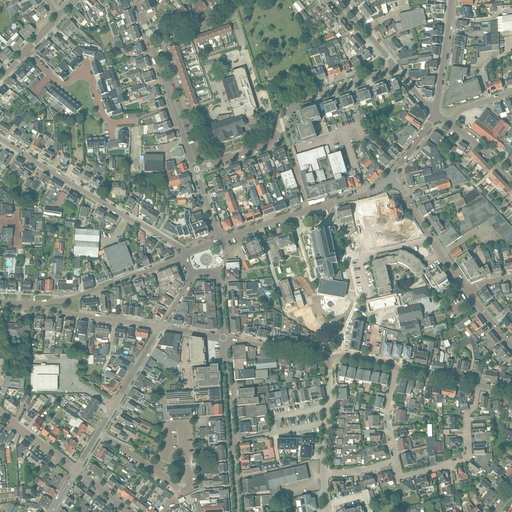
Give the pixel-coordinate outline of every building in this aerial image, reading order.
[(24,9),(21,11),(23,13),(33,6),(34,8),(40,4),(37,0),(36,0),(24,9)] [(25,3),(22,6),(24,9),(36,0),(28,0),(29,1),(26,4),(25,3)] [(101,12),(102,11),(104,9),(93,0),(86,0),(86,1),(93,8),(94,7),(96,9),(97,8),(101,12)] [(155,3),(154,0),(144,0),(145,2),(148,10),(153,8),(152,4),(155,3)] [(202,2),(197,6),(202,12),(207,8),(206,7),(208,5),(205,2),(203,4),(202,2)] [(360,9),(364,14),(370,9),(368,7),(370,5),(368,3),(366,5),(365,5),(360,9)] [(326,17),(329,14),(335,10),(330,4),(325,9),(323,11),(326,17)] [(436,19),(437,19),(442,19),(443,13),(444,14),(444,8),(445,5),(435,4),(435,5),(435,9),(433,8),(433,13),(436,13),(436,19)] [(197,6),(196,7),(192,10),(197,16),(202,12),(197,6)] [(17,13),(13,7),(8,10),(13,16),(17,13)] [(183,8),(178,12),(183,17),(188,13),(192,10),(189,7),(185,10),(183,8)] [(40,15),(41,18),(47,13),(43,8),(39,11),(35,13),(37,16),(40,15)] [(370,9),(364,14),(368,19),(376,13),(372,8),(370,9)] [(463,16),(462,19),(472,19),(472,15),(471,15),(471,8),(461,8),(461,12),(460,12),(460,16),(463,16)] [(398,33),(423,25),(427,24),(425,14),(423,9),(416,10),(411,12),(399,14),(401,23),(395,24),(398,33)] [(121,15),(123,20),(133,17),(131,10),(124,13),(124,14),(121,15)] [(339,15),(335,10),(329,14),(332,18),(329,20),(330,22),(325,27),(326,29),(328,28),(332,25),(337,21),(335,18),(339,15)] [(299,14),(304,21),(309,17),(303,11),(299,14)] [(73,17),(77,21),(81,24),(85,20),(81,16),(78,12),(73,17)] [(175,14),(171,18),(174,21),(176,19),(178,22),(183,17),(178,12),(175,14)] [(498,21),(499,32),(511,30),(511,15),(498,17),(498,21)] [(123,20),(125,25),(127,24),(128,25),(130,24),(135,23),(133,17),(123,20)] [(303,22),(305,25),(312,19),(310,17),(303,22)] [(380,28),(377,31),(378,31),(382,36),(384,34),(385,35),(385,34),(388,32),(386,29),(389,27),(393,24),(394,23),(391,19),(390,21),(384,25),(380,28)] [(337,24),(342,30),(347,25),(343,20),(337,24)] [(70,21),(64,26),(72,33),(77,28),(73,25),(70,21)] [(456,21),(455,30),(462,30),(463,27),(464,27),(467,25),(467,22),(456,21)] [(487,46),(488,46),(491,45),(494,45),(497,45),(499,44),(499,32),(498,21),(490,22),(491,34),(486,35),(486,39),(487,46)] [(442,32),(443,27),(439,26),(440,22),(432,23),(427,24),(423,25),(424,27),(433,28),(433,31),(442,32)] [(26,28),(24,30),(30,35),(34,30),(27,23),(24,26),(26,28)] [(229,25),(223,28),(226,34),(232,32),(229,25)] [(342,30),(340,31),(344,36),(346,35),(352,31),(347,25),(342,30)] [(60,31),(63,35),(67,38),(72,33),(64,26),(60,31)] [(126,31),(126,32),(127,32),(128,36),(131,35),(138,33),(136,26),(126,30),(127,30),(126,31)] [(90,43),(92,41),(94,43),(93,45),(100,47),(100,46),(93,40),(81,28),(78,31),(90,43)] [(218,30),(220,36),(226,34),(223,28),(218,30)] [(20,35),(22,36),(25,40),(30,35),(24,30),(20,35)] [(218,30),(212,32),(214,38),(220,36),(218,30)] [(442,32),(433,31),(422,33),(423,36),(432,37),(432,39),(438,39),(438,36),(441,37),(441,36),(442,32)] [(212,32),(206,34),(208,40),(214,38),(212,32)] [(138,33),(131,35),(133,41),(140,39),(138,33)] [(206,34),(200,36),(203,44),(206,43),(205,41),(208,40),(206,34)] [(57,45),(60,48),(62,46),(64,48),(67,45),(69,47),(70,45),(63,38),(61,41),(57,37),(58,37),(56,35),(54,37),(54,38),(52,40),(57,45)] [(196,44),(199,43),(200,46),(203,45),(203,44),(200,36),(194,38),(196,44)] [(352,36),(349,39),(354,45),(360,41),(356,36),(353,38),(352,36)] [(454,47),(454,48),(464,49),(465,49),(466,43),(467,37),(460,36),(460,37),(456,36),(454,46),(462,48),(462,49),(454,47)] [(18,37),(13,41),(19,47),(23,42),(18,37)] [(66,41),(72,46),(74,48),(77,46),(69,38),(66,41)] [(391,47),(393,49),(392,49),(395,53),(402,48),(394,38),(388,44),(390,47),(391,47)] [(121,40),(115,43),(117,49),(123,46),(121,40)] [(9,46),(11,48),(14,51),(19,47),(13,41),(9,46)] [(47,41),(42,46),(51,54),(53,52),(49,48),(52,45),(50,44),(47,41)] [(354,45),(351,48),(353,50),(354,50),(356,48),(360,52),(365,48),(363,47),(364,46),(360,41),(354,45)] [(136,50),(138,55),(140,54),(145,52),(142,43),(137,45),(132,47),(131,44),(127,45),(127,46),(124,47),(122,47),(124,54),(136,50)] [(321,48),(319,48),(320,52),(321,53),(325,51),(326,55),(326,57),(328,56),(324,45),(320,47),(321,48)] [(39,48),(37,51),(41,55),(39,56),(39,57),(38,55),(38,56),(42,60),(44,57),(43,56),(46,54),(47,55),(49,57),(49,56),(51,54),(42,46),(39,48)] [(171,48),(173,54),(179,52),(177,46),(171,48)] [(76,47),(74,49),(80,55),(81,54),(88,55),(90,48),(83,47),(83,48),(76,47)] [(418,57),(419,60),(408,61),(408,65),(435,60),(435,59),(438,60),(440,48),(431,47),(431,49),(432,49),(431,55),(418,57)] [(7,48),(2,53),(8,58),(12,53),(8,50),(7,48)] [(95,59),(104,56),(103,53),(96,51),(96,50),(90,48),(88,55),(95,57),(95,59)] [(366,50),(365,48),(360,52),(356,56),(358,58),(362,54),(363,56),(361,57),(364,61),(366,59),(371,55),(367,50),(366,50)] [(74,49),(71,52),(76,57),(72,62),(77,66),(82,62),(79,59),(81,56),(80,55),(74,49)] [(397,55),(401,60),(415,56),(413,51),(399,54),(397,55)] [(342,65),(343,67),(345,72),(351,69),(350,69),(348,62),(344,54),(346,59),(342,60),(341,55),(340,55),(340,53),(336,54),(337,56),(339,61),(340,64),(342,63),(343,64),(342,65)] [(93,70),(100,68),(98,62),(105,60),(104,56),(95,59),(94,59),(95,63),(91,64),(93,70)] [(329,56),(325,57),(328,65),(329,69),(327,70),(327,72),(329,77),(335,75),(329,58),(329,56)] [(337,56),(329,58),(335,75),(341,73),(339,68),(339,66),(338,64),(340,64),(339,61),(337,56)] [(149,62),(147,57),(136,62),(135,59),(127,62),(128,65),(132,64),(136,63),(137,66),(141,65),(149,62)] [(350,60),(348,62),(350,69),(351,69),(350,67),(352,66),(353,66),(354,66),(355,68),(361,63),(357,58),(352,62),(350,60)] [(63,60),(60,63),(67,71),(70,68),(73,71),(77,66),(72,62),(68,66),(63,60)] [(23,65),(29,71),(33,67),(27,61),(26,62),(25,62),(23,65)] [(129,72),(130,76),(140,73),(139,71),(145,68),(150,67),(149,62),(141,65),(137,66),(138,69),(129,72)] [(177,66),(179,72),(185,69),(184,67),(187,65),(186,62),(177,66)] [(425,64),(424,69),(428,69),(429,68),(432,68),(432,70),(433,70),(433,71),(434,71),(436,72),(436,71),(438,62),(433,62),(428,62),(427,64),(425,64)] [(63,81),(68,76),(65,73),(67,71),(60,63),(57,67),(62,72),(58,76),(63,81)] [(23,65),(19,69),(25,76),(29,72),(29,71),(23,65)] [(317,73),(317,75),(319,80),(326,78),(325,73),(323,67),(320,68),(321,72),(317,73)] [(448,91),(446,106),(449,105),(448,104),(452,103),(453,104),(461,101),(461,100),(465,99),(465,100),(474,97),(473,96),(477,95),(478,96),(482,95),(479,85),(478,80),(462,85),(461,81),(462,81),(463,76),(467,77),(468,70),(453,67),(452,71),(451,70),(449,81),(451,81),(450,89),(449,91),(448,91)] [(101,73),(100,68),(93,70),(95,76),(99,75),(100,78),(110,75),(109,71),(101,73)] [(216,123),(216,122),(209,125),(210,128),(209,128),(213,138),(219,136),(221,143),(242,136),(240,128),(246,126),(242,117),(246,115),(246,116),(246,117),(247,118),(248,118),(249,118),(253,118),(253,111),(257,110),(244,68),(228,73),(229,76),(225,78),(225,80),(221,81),(230,110),(232,110),(233,114),(219,116),(218,116),(217,117),(217,118),(216,118),(216,119),(217,120),(219,123),(216,123)] [(25,76),(19,69),(15,74),(18,77),(16,79),(17,80),(21,84),(27,77),(25,76)] [(139,77),(140,81),(153,76),(152,71),(142,75),(140,75),(140,73),(130,76),(133,83),(137,82),(136,78),(139,77)] [(181,77),(183,83),(189,81),(188,78),(191,77),(190,74),(181,77)] [(99,89),(106,87),(104,81),(111,79),(110,75),(100,78),(101,82),(97,83),(99,89)] [(153,76),(140,81),(142,85),(155,81),(153,76)] [(16,88),(19,91),(21,89),(23,91),(25,88),(21,84),(17,80),(15,83),(10,78),(8,81),(7,80),(5,83),(6,83),(5,84),(10,89),(13,86),(16,88)] [(390,88),(392,94),(395,93),(394,91),(399,89),(399,90),(400,90),(400,89),(403,92),(405,90),(406,90),(400,84),(398,85),(397,81),(397,82),(396,78),(390,80),(392,87),(390,88)] [(500,79),(494,81),(497,90),(503,88),(501,83),(501,81),(500,81),(500,79)] [(429,89),(430,89),(434,89),(435,81),(422,81),(418,82),(418,86),(429,86),(429,89)] [(489,85),(489,87),(491,92),(497,90),(494,81),(495,83),(489,85)] [(379,84),(383,95),(388,93),(389,95),(392,94),(390,88),(387,89),(386,85),(385,86),(383,83),(379,84)] [(383,95),(379,84),(373,86),(375,93),(373,94),(375,100),(375,102),(377,101),(376,100),(378,99),(377,97),(383,95)] [(47,92),(51,95),(56,88),(52,85),(47,92)] [(9,94),(16,100),(13,103),(14,104),(20,98),(18,96),(9,89),(7,92),(2,87),(0,89),(0,94),(6,100),(8,98),(7,97),(9,94)] [(108,92),(106,87),(99,89),(101,95),(105,94),(106,97),(116,94),(115,90),(108,92)] [(148,92),(147,93),(148,96),(159,92),(157,87),(152,89),(148,90),(147,90),(148,92)] [(51,95),(55,99),(60,92),(56,88),(51,95)] [(367,92),(366,89),(362,90),(366,101),(367,104),(375,102),(375,100),(373,94),(370,95),(369,91),(368,91),(368,92),(367,92)] [(425,94),(424,97),(431,99),(433,98),(433,91),(434,89),(430,89),(430,90),(422,89),(421,94),(425,94)] [(366,101),(362,90),(356,92),(358,99),(356,99),(358,106),(359,108),(360,107),(359,105),(361,105),(360,103),(366,101)] [(55,99),(59,102),(64,95),(60,92),(55,99)] [(141,98),(143,103),(155,98),(160,96),(159,92),(148,96),(141,98)] [(105,108),(112,106),(110,100),(118,98),(116,94),(106,97),(108,101),(103,102),(105,108)] [(126,94),(118,97),(120,103),(128,101),(126,94)] [(345,96),(349,107),(354,105),(354,107),(358,106),(356,99),(353,100),(352,97),(351,97),(351,98),(350,98),(349,94),(345,96)] [(59,102),(57,104),(61,107),(63,105),(69,98),(64,95),(59,102)] [(349,107),(345,96),(339,98),(341,104),(339,105),(341,112),(344,111),(343,109),(349,107)] [(410,105),(403,107),(404,111),(410,109),(413,107),(416,104),(410,96),(405,99),(410,105)] [(63,105),(67,109),(73,101),(69,98),(63,105)] [(198,98),(189,101),(191,107),(197,105),(196,102),(199,101),(198,98)] [(154,100),(149,101),(148,102),(150,108),(155,106),(156,110),(159,109),(164,107),(162,100),(155,103),(154,100)] [(333,104),(332,100),(328,102),(332,113),(333,116),(341,113),(341,112),(339,105),(336,106),(335,103),(334,103),(334,104),(333,104)] [(67,109),(71,112),(77,105),(73,101),(67,109)] [(326,115),(332,113),(328,102),(322,104),(324,110),(321,111),(324,118),(327,117),(326,115)] [(491,111),(495,114),(499,117),(500,115),(506,113),(505,109),(503,104),(496,106),(497,109),(495,109),(494,108),(491,111)] [(77,105),(71,112),(75,115),(81,108),(77,105)] [(426,114),(418,105),(413,109),(409,114),(419,120),(423,123),(426,118),(425,117),(425,116),(426,114)] [(114,111),(112,106),(105,108),(107,114),(112,113),(113,116),(123,113),(121,109),(114,111)] [(295,126),(301,142),(329,133),(327,127),(324,118),(321,119),(317,107),(316,107),(316,106),(303,110),(305,116),(302,117),(304,123),(295,126)] [(477,120),(471,128),(494,145),(495,144),(502,149),(503,148),(505,149),(505,151),(509,154),(511,150),(511,129),(509,126),(487,109),(478,121),(477,120)] [(12,123),(15,126),(24,113),(21,111),(12,123)] [(155,115),(158,123),(168,119),(165,112),(155,115)] [(15,126),(18,128),(27,115),(24,113),(15,126)] [(407,117),(406,118),(410,121),(408,124),(411,125),(418,130),(422,124),(408,115),(407,117)] [(1,122),(0,123),(0,129),(6,134),(9,129),(6,127),(7,126),(4,124),(7,120),(4,118),(1,122)] [(159,124),(156,125),(155,125),(157,129),(164,127),(165,131),(171,128),(169,122),(159,125),(159,124)] [(406,126),(394,132),(395,135),(404,130),(406,127),(406,126)] [(398,144),(404,149),(409,143),(407,142),(409,139),(410,141),(411,140),(409,139),(411,137),(413,138),(417,132),(410,126),(397,142),(398,144)] [(14,132),(14,133),(11,137),(17,141),(20,135),(21,136),(25,130),(21,128),(17,133),(14,132)] [(118,140),(109,143),(109,149),(118,147),(118,144),(127,145),(128,132),(119,131),(118,140)] [(141,133),(132,132),(131,146),(140,146),(141,133)] [(172,132),(168,133),(161,135),(157,136),(158,140),(166,137),(167,140),(175,138),(172,132)] [(434,132),(430,139),(432,140),(430,142),(433,144),(436,149),(438,152),(442,146),(439,144),(438,143),(442,137),(438,135),(438,134),(437,134),(434,132)] [(24,145),(25,143),(24,142),(27,137),(27,135),(24,133),(19,142),(24,145)] [(44,138),(35,152),(39,154),(43,148),(42,147),(45,142),(46,142),(48,137),(50,138),(51,136),(46,133),(44,135),(45,135),(44,137),(44,138)] [(35,152),(44,138),(44,137),(42,140),(38,137),(35,143),(31,149),(35,152)] [(51,139),(48,143),(46,147),(48,149),(47,150),(43,156),(49,160),(53,154),(50,152),(52,148),(49,147),(53,140),(51,139)] [(429,141),(421,151),(427,155),(429,158),(430,159),(432,166),(434,165),(435,171),(436,172),(440,171),(444,170),(446,169),(442,160),(438,152),(436,149),(433,144),(430,142),(429,141)] [(362,165),(368,171),(376,163),(374,161),(372,159),(370,156),(369,153),(367,150),(364,145),(363,143),(358,145),(363,155),(357,161),(358,163),(362,164),(362,165)] [(461,143),(458,147),(457,149),(463,153),(465,151),(467,146),(461,143)] [(371,147),(373,149),(376,152),(381,156),(378,160),(383,164),(386,168),(390,164),(382,156),(384,154),(381,151),(380,152),(379,151),(373,144),(371,147)] [(178,146),(173,151),(175,157),(182,158),(185,155),(182,147),(178,146)] [(390,154),(389,155),(393,159),(394,158),(395,159),(401,153),(394,146),(388,153),(390,154)] [(308,202),(309,202),(313,201),(313,200),(339,193),(339,194),(340,194),(337,184),(335,177),(328,155),(327,156),(323,147),(296,155),(302,174),(300,174),(308,202)] [(284,148),(278,151),(282,162),(285,160),(284,158),(287,157),(286,155),(286,154),(284,148)] [(381,148),(379,151),(380,152),(381,151),(384,154),(382,156),(390,164),(394,160),(393,159),(389,155),(381,148)] [(0,167),(3,162),(8,153),(4,151),(2,155),(2,154),(0,157),(0,167)] [(278,151),(272,153),(273,157),(274,159),(275,162),(278,160),(279,163),(279,162),(282,162),(278,151)] [(474,159),(478,155),(474,151),(469,155),(470,155),(467,157),(470,160),(472,158),(474,159)] [(341,152),(329,156),(335,177),(337,184),(340,194),(341,194),(342,194),(342,193),(342,192),(344,191),(345,191),(348,190),(352,189),(355,188),(350,173),(347,174),(341,152)] [(3,162),(0,167),(4,170),(0,176),(3,179),(5,176),(9,170),(6,168),(10,160),(13,156),(8,153),(3,162)] [(65,154),(61,161),(58,165),(65,169),(68,165),(66,164),(70,157),(65,154)] [(271,160),(269,154),(263,156),(265,162),(266,165),(267,167),(270,175),(273,174),(268,161),(271,160)] [(163,155),(144,156),(144,172),(163,172),(163,155)] [(476,166),(478,164),(483,160),(478,155),(474,159),(476,162),(475,164),(476,166)] [(20,168),(23,162),(17,158),(11,168),(14,170),(16,166),(20,168)] [(248,161),(252,172),(253,175),(256,174),(254,169),(253,166),(256,165),(254,159),(248,161)] [(478,164),(482,168),(487,164),(483,160),(478,164)] [(167,169),(168,171),(168,172),(172,171),(176,169),(173,161),(169,163),(165,164),(167,169)] [(249,173),(252,172),(248,161),(242,163),(244,169),(247,168),(249,173)] [(187,171),(185,163),(178,166),(179,169),(175,171),(177,176),(178,175),(181,174),(180,173),(187,171)] [(367,179),(371,183),(378,176),(383,171),(379,167),(380,166),(376,163),(368,171),(364,175),(367,178),(367,179)] [(27,164),(24,169),(22,172),(26,175),(27,173),(31,176),(35,169),(27,164)] [(239,164),(233,166),(236,172),(241,170),(239,164)] [(482,168),(487,173),(491,169),(487,164),(482,168)] [(76,165),(74,169),(71,173),(78,177),(81,172),(78,171),(79,170),(80,170),(81,168),(76,165)] [(98,167),(97,169),(95,173),(97,174),(91,185),(97,188),(100,184),(101,181),(98,179),(100,176),(97,174),(101,168),(106,171),(107,168),(101,165),(101,166),(99,165),(98,167)] [(419,168),(405,172),(407,178),(409,187),(425,183),(426,184),(441,180),(445,179),(446,179),(448,178),(446,169),(444,170),(440,171),(436,172),(435,171),(434,165),(432,166),(430,166),(430,169),(423,171),(419,172),(419,168)] [(87,166),(84,170),(86,171),(82,179),(88,183),(90,178),(91,177),(88,175),(92,169),(87,166)] [(237,175),(233,166),(227,168),(228,171),(227,171),(227,170),(223,171),(225,176),(229,174),(231,177),(237,175)] [(447,169),(446,169),(448,178),(449,180),(451,180),(453,187),(468,182),(454,166),(453,167),(451,167),(451,166),(447,168),(447,169)] [(288,196),(289,200),(290,200),(292,206),(300,203),(297,194),(299,193),(291,168),(280,172),(286,190),(288,196)] [(351,171),(355,183),(356,187),(358,187),(358,188),(362,186),(359,177),(357,177),(355,170),(351,171)] [(492,183),(494,181),(498,176),(494,172),(489,176),(490,176),(487,178),(492,183)] [(165,178),(165,188),(168,187),(186,183),(191,182),(188,173),(178,176),(178,175),(177,176),(173,177),(169,178),(165,178)] [(46,182),(48,177),(42,174),(38,180),(36,179),(34,182),(32,188),(36,191),(38,186),(39,187),(41,183),(44,184),(46,182)] [(494,181),(498,185),(503,181),(498,176),(494,181)] [(212,180),(215,186),(221,184),(218,178),(212,180)] [(24,187),(27,189),(32,182),(28,179),(24,187)] [(46,197),(48,198),(57,183),(51,179),(49,184),(51,186),(49,189),(50,189),(46,197)] [(441,181),(435,183),(437,187),(438,191),(446,189),(451,188),(449,180),(446,181),(445,179),(441,180),(441,181)] [(495,188),(500,192),(507,186),(503,181),(498,185),(495,188)] [(221,184),(215,186),(217,192),(218,194),(225,192),(227,191),(226,188),(223,189),(222,187),(227,185),(225,182),(223,183),(221,184)] [(57,183),(48,198),(50,199),(52,194),(53,195),(57,189),(59,191),(62,186),(57,183)] [(112,183),(111,188),(111,193),(125,195),(126,190),(126,187),(124,187),(124,184),(112,183)] [(179,190),(179,193),(193,188),(191,183),(187,185),(184,186),(184,188),(179,190)] [(278,203),(281,210),(287,208),(285,202),(286,202),(289,200),(288,196),(284,197),(285,199),(284,199),(283,197),(281,197),(276,183),(272,184),(277,199),(278,202),(278,203)] [(262,185),(259,186),(256,187),(260,197),(266,195),(262,185)] [(476,189),(480,194),(483,191),(485,190),(482,187),(480,185),(476,189)] [(235,193),(244,190),(242,186),(241,186),(231,190),(233,195),(235,194),(235,193)] [(254,206),(260,204),(260,203),(255,190),(253,186),(252,186),(252,187),(250,188),(250,190),(249,191),(254,206)] [(500,192),(503,190),(507,195),(511,190),(507,186),(500,192)] [(420,190),(413,193),(415,199),(424,195),(423,192),(428,190),(426,187),(425,187),(419,189),(420,190)] [(185,196),(185,198),(189,197),(191,196),(192,196),(191,195),(195,194),(193,188),(179,193),(180,193),(181,196),(184,195),(184,197),(185,196)] [(424,195),(415,199),(419,207),(419,208),(421,207),(430,203),(430,204),(440,200),(436,201),(435,198),(440,197),(439,196),(447,194),(446,189),(438,191),(431,193),(427,195),(424,195)] [(76,205),(77,203),(81,197),(70,191),(68,195),(66,198),(76,205)] [(225,192),(218,194),(219,197),(222,196),(223,199),(226,198),(228,203),(233,218),(232,218),(233,222),(235,227),(243,224),(241,219),(240,216),(238,210),(232,192),(225,194),(225,192)] [(269,196),(275,212),(281,210),(278,203),(278,202),(277,199),(274,200),(272,193),(269,194),(269,196)] [(130,198),(129,198),(125,205),(131,209),(137,198),(134,197),(132,195),(130,198)] [(267,206),(270,214),(275,212),(269,196),(267,197),(270,206),(267,206)] [(389,203),(386,204),(387,208),(389,207),(391,215),(392,218),(395,220),(395,221),(396,222),(397,223),(398,223),(400,223),(401,222),(402,221),(402,220),(402,218),(403,216),(403,212),(403,211),(403,209),(402,209),(401,205),(398,203),(400,203),(399,201),(400,199),(400,197),(398,196),(396,196),(396,197),(395,196),(394,196),(393,196),(392,196),(392,197),(391,197),(391,198),(390,198),(388,198),(387,200),(388,202),(389,203)] [(192,197),(190,198),(191,201),(190,202),(193,210),(200,207),(197,199),(193,201),(192,197)] [(444,225),(438,215),(429,222),(430,222),(429,222),(430,221),(432,224),(431,225),(435,231),(437,231),(438,233),(438,234),(437,233),(440,238),(441,237),(443,239),(442,240),(441,239),(441,240),(444,244),(445,243),(447,246),(446,246),(445,246),(448,250),(449,249),(451,252),(450,252),(450,253),(457,248),(454,243),(458,240),(458,241),(462,238),(461,237),(464,235),(464,236),(464,237),(468,234),(467,233),(470,231),(470,232),(470,233),(474,230),(473,229),(476,227),(476,228),(480,225),(479,224),(482,222),(483,223),(482,224),(483,223),(481,220),(483,219),(485,221),(488,224),(489,223),(491,225),(490,226),(490,225),(489,226),(493,229),(494,228),(496,231),(495,231),(494,231),(498,235),(499,234),(501,236),(500,237),(500,236),(500,237),(508,229),(486,206),(480,198),(461,211),(463,212),(462,213),(463,213),(461,215),(460,214),(456,217),(457,217),(457,218),(455,220),(454,218),(450,221),(450,222),(451,221),(451,222),(449,224),(448,223),(444,225)] [(12,215),(12,199),(8,199),(8,205),(2,205),(2,213),(5,213),(5,215),(8,215),(8,216),(12,216),(12,215)] [(355,210),(352,210),(354,221),(357,235),(360,246),(361,249),(362,249),(373,246),(376,246),(382,244),(385,244),(391,242),(394,242),(400,240),(399,235),(402,235),(400,228),(398,229),(392,230),(385,199),(382,200),(377,201),(374,201),(365,203),(362,204),(357,205),(354,205),(355,208),(355,210)] [(421,207),(419,208),(423,217),(428,215),(428,214),(431,213),(430,212),(434,210),(433,208),(438,205),(438,204),(441,203),(445,201),(445,200),(440,200),(430,204),(430,203),(421,207)] [(496,208),(499,212),(501,214),(503,212),(501,210),(508,203),(505,200),(496,208)] [(152,207),(142,201),(140,205),(143,207),(140,212),(146,216),(145,218),(153,223),(159,214),(151,209),(152,207)] [(260,204),(264,216),(270,214),(267,206),(265,208),(262,202),(260,203),(260,204)] [(239,203),(236,204),(238,208),(241,217),(245,216),(247,222),(254,220),(251,210),(250,209),(249,206),(245,207),(244,209),(243,209),(242,206),(240,207),(239,203)] [(339,219),(340,218),(341,223),(353,221),(352,216),(350,206),(337,209),(338,213),(337,213),(337,214),(338,214),(339,219)] [(251,210),(254,220),(261,217),(259,211),(258,207),(255,208),(255,209),(251,210)] [(32,215),(32,208),(24,208),(24,212),(22,212),(22,215),(22,218),(22,219),(40,218),(40,215),(32,215)] [(43,215),(61,218),(62,211),(45,208),(43,215)] [(81,208),(80,212),(79,220),(83,221),(83,218),(86,218),(87,214),(88,214),(89,209),(81,208)] [(97,213),(96,215),(99,217),(97,220),(100,221),(100,224),(103,225),(104,222),(105,220),(106,218),(103,216),(105,212),(103,211),(103,210),(100,208),(100,209),(99,209),(97,213)] [(168,218),(162,228),(173,235),(174,234),(176,235),(178,235),(179,237),(184,235),(184,237),(190,235),(190,234),(193,233),(190,225),(189,221),(190,218),(190,217),(190,211),(185,210),(184,218),(186,226),(181,227),(181,225),(175,227),(170,224),(172,221),(168,218)] [(205,222),(204,223),(201,211),(191,214),(190,217),(190,218),(194,217),(196,223),(190,225),(195,239),(208,234),(205,222)] [(228,229),(231,228),(231,226),(228,217),(229,216),(228,213),(223,215),(225,221),(222,222),(224,228),(225,231),(228,229)] [(106,223),(107,223),(110,225),(111,223),(113,225),(117,219),(108,214),(106,218),(105,220),(107,221),(106,223)] [(42,222),(41,218),(25,219),(24,219),(24,223),(25,223),(25,225),(27,225),(27,229),(35,229),(35,222),(42,222)] [(310,232),(310,233),(310,234),(311,234),(311,238),(311,239),(312,239),(311,239),(312,239),(312,243),(313,243),(312,243),(312,244),(313,244),(312,245),(313,245),(314,248),(313,248),(313,249),(314,248),(314,249),(313,249),(313,250),(314,250),(315,254),(314,254),(315,254),(314,254),(314,255),(315,255),(316,259),(316,260),(315,260),(315,261),(316,261),(317,263),(316,263),(317,266),(318,267),(317,267),(318,267),(318,268),(317,268),(317,269),(316,269),(320,287),(320,288),(320,289),(320,290),(320,291),(319,291),(320,291),(319,293),(320,293),(319,294),(320,294),(320,293),(321,293),(321,294),(321,293),(323,294),(325,294),(325,295),(325,294),(326,294),(326,295),(327,295),(327,294),(328,295),(330,295),(330,296),(330,295),(332,295),(331,296),(332,296),(332,295),(333,296),(335,296),(337,296),(337,297),(337,296),(338,296),(338,297),(339,297),(340,297),(342,297),(342,298),(342,297),(344,297),(343,298),(344,298),(344,297),(344,296),(345,296),(345,295),(344,295),(345,294),(345,292),(345,290),(346,291),(346,290),(345,290),(345,289),(346,289),(345,289),(346,287),(346,285),(347,285),(346,285),(346,284),(346,285),(344,285),(344,284),(344,285),(343,284),(342,284),(342,283),(340,270),(339,270),(339,269),(338,265),(339,264),(339,263),(338,264),(337,262),(340,262),(340,261),(340,260),(339,260),(339,258),(340,258),(339,258),(339,257),(336,257),(337,257),(337,256),(337,255),(336,255),(336,254),(337,253),(337,251),(335,252),(335,251),(335,250),(334,249),(335,249),(335,248),(334,249),(334,246),(334,245),(334,244),(333,244),(333,243),(334,243),(333,243),(333,241),(332,240),(333,240),(333,239),(332,239),(332,238),(332,236),(332,235),(331,234),(332,234),(335,234),(336,231),(336,230),(335,229),(333,227),(330,228),(328,229),(328,226),(311,229),(312,232),(310,233),(310,232)] [(11,229),(8,229),(5,229),(5,231),(1,231),(1,238),(5,238),(8,238),(8,246),(12,246),(12,229),(11,229)] [(99,231),(75,229),(73,257),(88,258),(88,257),(98,258),(99,231)] [(33,243),(33,236),(40,236),(40,232),(23,232),(23,233),(22,233),(22,237),(23,237),(23,239),(25,239),(25,243),(33,243)] [(273,240),(280,264),(285,263),(281,250),(286,248),(288,252),(297,250),(293,239),(292,234),(273,240)] [(145,241),(145,247),(148,247),(148,249),(151,251),(156,243),(150,238),(148,241),(145,241)] [(55,248),(55,255),(63,256),(64,240),(56,239),(56,243),(58,243),(58,248),(55,248)] [(252,240),(251,241),(260,262),(262,262),(267,260),(265,255),(266,255),(263,248),(261,244),(261,243),(261,241),(260,241),(259,239),(253,241),(252,240)] [(246,261),(248,262),(250,267),(260,262),(251,241),(249,241),(250,243),(244,245),(245,247),(244,248),(245,250),(246,250),(248,254),(244,255),(241,247),(240,247),(246,261)] [(111,273),(113,277),(125,273),(123,269),(133,265),(126,246),(124,242),(103,250),(111,273)] [(138,254),(139,256),(143,267),(149,265),(146,256),(143,258),(141,253),(142,253),(141,244),(137,245),(138,254)] [(156,248),(160,260),(173,255),(170,250),(164,252),(162,246),(156,248)] [(374,269),(375,272),(374,273),(376,276),(376,275),(377,279),(376,279),(377,282),(378,282),(378,286),(377,286),(379,289),(380,293),(379,293),(380,296),(381,296),(391,294),(390,291),(392,291),(386,265),(397,264),(397,263),(403,264),(408,267),(412,271),(416,275),(417,276),(418,276),(419,277),(421,275),(421,276),(424,273),(423,271),(426,269),(426,268),(424,265),(424,266),(421,262),(419,259),(418,260),(414,257),(415,257),(412,255),(412,256),(407,253),(408,253),(405,251),(404,252),(400,251),(399,251),(389,254),(389,252),(377,255),(378,260),(373,262),(374,266),(373,266),(374,269)] [(468,252),(455,261),(455,262),(457,264),(460,268),(461,271),(464,275),(466,277),(468,281),(469,281),(471,284),(481,280),(482,280),(486,278),(485,278),(485,277),(487,276),(490,275),(491,275),(487,265),(487,266),(483,268),(480,270),(468,253),(468,252)] [(55,274),(55,280),(60,280),(60,274),(56,274),(57,260),(62,260),(63,256),(55,255),(53,274),(55,274)] [(136,269),(136,270),(143,267),(139,256),(136,257),(133,258),(134,261),(136,269)] [(227,264),(227,271),(240,270),(239,265),(239,260),(227,261),(227,264)] [(104,266),(103,261),(101,261),(101,263),(105,276),(107,281),(112,279),(110,274),(109,270),(107,271),(105,265),(104,266)] [(492,268),(493,273),(502,272),(501,267),(500,263),(496,264),(496,267),(495,267),(495,263),(491,263),(492,268)] [(174,298),(183,283),(181,277),(182,276),(181,272),(179,273),(177,267),(176,266),(157,273),(160,285),(159,292),(165,295),(166,293),(174,298)] [(439,267),(435,269),(425,276),(433,288),(434,288),(438,294),(448,287),(452,284),(449,280),(447,276),(446,277),(439,267)] [(227,281),(232,281),(239,281),(239,277),(238,277),(238,271),(240,271),(240,270),(227,271),(227,278),(226,278),(227,280),(227,281)] [(37,280),(36,286),(36,291),(45,292),(45,282),(45,277),(41,277),(39,280),(38,280),(38,271),(34,271),(34,277),(34,279),(37,280)] [(80,276),(84,288),(93,285),(91,277),(88,278),(87,274),(80,276)] [(96,279),(97,284),(106,281),(104,276),(104,274),(95,277),(96,279)] [(22,275),(14,275),(14,281),(8,280),(7,290),(15,291),(16,284),(18,284),(18,285),(22,285),(22,279),(22,275)] [(152,276),(152,275),(150,276),(150,277),(147,278),(146,277),(145,277),(145,278),(144,279),(148,292),(152,290),(157,289),(157,288),(157,287),(156,284),(153,275),(152,276)] [(34,284),(34,279),(34,277),(27,276),(27,282),(23,282),(23,291),(30,291),(31,284),(34,284)] [(137,292),(140,291),(141,290),(140,287),(143,286),(141,279),(133,282),(135,287),(137,292)] [(279,283),(281,291),(280,292),(281,294),(282,294),(285,305),(295,302),(288,280),(279,283)] [(58,282),(58,292),(73,292),(73,289),(72,284),(66,284),(66,282),(59,282),(59,281),(58,281),(58,282)] [(228,284),(228,292),(235,291),(235,292),(238,292),(238,291),(239,291),(241,291),(259,290),(258,282),(241,283),(241,284),(239,284),(239,283),(233,284),(228,284)] [(128,296),(129,301),(131,301),(130,297),(134,296),(132,288),(130,283),(125,285),(128,292),(128,296)] [(186,297),(191,297),(194,297),(209,295),(214,295),(214,293),(213,284),(204,285),(204,292),(194,293),(194,290),(191,288),(186,297)] [(503,293),(504,296),(510,295),(509,289),(508,284),(501,286),(502,291),(503,293)] [(126,300),(129,301),(128,296),(128,292),(125,285),(121,286),(124,293),(126,300)] [(478,293),(482,297),(488,291),(487,290),(490,288),(489,286),(486,288),(485,287),(478,293)] [(427,287),(411,290),(413,300),(429,297),(427,287)] [(235,291),(228,292),(227,293),(228,296),(229,298),(229,299),(230,299),(230,301),(241,301),(241,299),(242,298),(242,295),(238,295),(238,292),(235,292),(235,291)] [(488,291),(482,297),(486,302),(493,297),(488,291)] [(163,304),(169,307),(172,300),(167,297),(164,296),(165,295),(159,292),(159,296),(165,300),(163,304)] [(108,293),(100,293),(100,299),(101,307),(101,311),(110,311),(109,301),(113,300),(113,293),(109,294),(108,293)] [(205,296),(206,304),(215,304),(214,295),(209,296),(205,296)] [(395,297),(369,303),(371,309),(373,309),(374,312),(395,307),(395,304),(397,303),(395,297)] [(100,299),(82,300),(82,309),(101,307),(100,299)] [(495,302),(493,303),(490,306),(497,315),(501,312),(503,311),(495,302)] [(193,317),(191,327),(195,328),(208,330),(216,330),(215,304),(206,304),(195,304),(195,303),(182,303),(178,310),(178,312),(186,313),(192,314),(192,317),(193,317)] [(155,315),(161,319),(165,313),(161,311),(164,307),(159,305),(157,304),(152,311),(153,312),(152,314),(155,316),(155,315)] [(423,319),(420,305),(397,309),(400,323),(402,333),(409,335),(409,334),(411,334),(412,335),(415,334),(415,335),(416,335),(417,337),(422,339),(419,325),(424,324),(425,328),(427,327),(427,328),(430,327),(435,326),(433,317),(423,319)] [(253,306),(231,307),(232,314),(239,314),(238,311),(249,310),(249,312),(254,312),(253,306)] [(304,321),(313,318),(311,311),(308,312),(307,309),(294,312),(295,317),(302,315),(304,321)] [(185,317),(186,318),(186,313),(178,312),(178,313),(176,313),(174,317),(172,324),(181,326),(182,319),(185,320),(185,317)] [(267,319),(267,325),(272,326),(272,325),(273,320),(271,320),(271,312),(262,313),(263,319),(267,319)] [(505,317),(501,321),(507,328),(511,324),(511,317),(509,314),(508,315),(505,317)] [(463,331),(464,331),(473,328),(480,323),(479,322),(483,319),(479,315),(475,319),(477,321),(471,325),(472,326),(470,328),(469,326),(463,331)] [(35,316),(34,321),(34,323),(35,323),(34,328),(41,329),(42,324),(43,324),(43,322),(44,317),(35,316)] [(456,325),(460,331),(464,329),(463,328),(465,327),(464,324),(470,320),(468,317),(462,321),(456,325)] [(232,320),(231,320),(231,322),(232,334),(241,333),(240,328),(242,328),(243,325),(244,325),(245,318),(232,320)] [(313,318),(304,321),(306,327),(309,326),(311,332),(317,331),(315,325),(313,318)] [(45,328),(45,330),(54,332),(55,328),(55,323),(53,323),(53,320),(46,319),(45,324),(45,328)] [(465,333),(467,331),(470,335),(473,333),(472,331),(474,329),(476,331),(486,324),(483,319),(479,322),(480,323),(473,328),(464,331),(465,333)] [(246,335),(252,336),(252,334),(256,335),(258,324),(258,323),(259,321),(258,321),(255,320),(253,328),(246,327),(245,333),(246,335)] [(66,321),(65,326),(65,330),(69,330),(67,339),(73,340),(75,334),(71,333),(72,331),(73,322),(66,321)] [(289,338),(290,339),(293,323),(293,322),(290,321),(287,335),(280,333),(278,341),(288,343),(289,338)] [(354,321),(349,350),(362,352),(363,347),(358,346),(362,328),(366,329),(367,324),(354,321)] [(7,324),(7,329),(6,336),(20,338),(21,334),(30,331),(27,322),(18,325),(18,323),(15,323),(15,325),(14,325),(8,324),(7,324)] [(73,346),(75,347),(76,343),(77,343),(79,335),(80,335),(79,341),(84,342),(85,342),(85,336),(86,328),(87,323),(79,322),(77,335),(76,334),(74,339),(74,340),(75,341),(74,343),(74,342),(73,346)] [(290,343),(297,345),(298,337),(299,333),(300,327),(293,323),(290,339),(290,343)] [(263,338),(269,339),(270,331),(267,331),(268,327),(272,327),(272,326),(267,325),(265,324),(264,327),(263,338)] [(96,325),(96,326),(95,335),(94,337),(94,342),(96,342),(96,339),(102,339),(102,338),(107,339),(107,336),(108,336),(109,327),(96,325)] [(484,334),(490,330),(486,325),(482,328),(475,334),(477,337),(483,333),(484,334)] [(129,348),(134,348),(134,346),(135,342),(136,338),(133,337),(134,329),(128,328),(128,331),(125,331),(124,339),(123,344),(124,344),(123,349),(129,349),(129,348)] [(118,338),(124,339),(125,331),(115,329),(114,337),(113,346),(117,346),(118,338)] [(398,332),(387,329),(386,334),(390,335),(390,334),(394,335),(393,338),(397,338),(398,332)] [(160,341),(156,348),(171,358),(174,342),(175,335),(164,333),(163,341),(160,341)] [(486,337),(489,342),(495,337),(492,333),(486,337)] [(180,336),(175,335),(174,342),(171,358),(179,364),(181,352),(177,351),(178,342),(179,343),(180,336)] [(189,342),(190,349),(205,348),(204,340),(204,339),(190,337),(189,339),(189,342)] [(316,348),(317,343),(317,341),(315,340),(315,338),(310,337),(309,343),(311,343),(310,347),(316,348)] [(467,346),(470,344),(473,349),(476,347),(476,346),(477,346),(475,342),(473,339),(472,339),(471,337),(465,340),(467,346)] [(495,337),(489,342),(493,347),(495,345),(499,342),(495,337)] [(460,349),(467,346),(465,340),(458,343),(460,349)] [(391,349),(394,350),(395,345),(396,345),(396,342),(392,342),(392,345),(384,343),(383,348),(385,348),(383,355),(386,355),(385,356),(390,357),(391,349)] [(401,351),(404,351),(405,347),(406,344),(402,343),(401,346),(396,345),(395,345),(394,350),(393,357),(395,357),(395,358),(400,359),(401,351)] [(411,353),(414,353),(416,344),(412,343),(411,348),(405,347),(404,351),(403,359),(405,359),(405,360),(409,361),(411,353)] [(134,357),(134,358),(136,359),(141,350),(139,349),(141,346),(138,344),(136,348),(134,346),(134,348),(132,357),(134,357)] [(494,352),(497,355),(505,349),(501,345),(497,348),(495,349),(496,351),(494,352)] [(244,346),(233,347),(234,360),(256,358),(256,360),(261,360),(260,356),(256,356),(255,348),(244,346)] [(158,362),(162,364),(173,372),(179,364),(171,358),(156,348),(150,356),(158,362)] [(190,349),(190,358),(205,357),(205,348),(190,349)] [(500,359),(503,357),(503,358),(504,357),(507,361),(511,356),(511,355),(506,348),(505,349),(497,355),(500,359)] [(260,356),(261,360),(272,359),(271,352),(267,351),(265,351),(265,350),(260,349),(261,356),(260,356)] [(417,351),(416,356),(415,361),(423,362),(422,364),(427,365),(427,361),(430,362),(432,351),(429,351),(428,353),(417,351)] [(447,362),(445,372),(451,373),(453,361),(450,360),(450,359),(449,355),(448,355),(447,353),(446,353),(447,359),(447,362)] [(115,375),(122,379),(134,358),(122,355),(117,355),(113,363),(120,367),(115,375)] [(93,364),(96,364),(104,365),(105,356),(94,356),(93,364)] [(284,370),(284,368),(286,368),(286,366),(287,360),(286,359),(286,357),(280,356),(279,364),(282,365),(281,369),(284,370)] [(432,370),(438,371),(440,356),(437,356),(436,362),(433,362),(432,370)] [(205,357),(190,358),(191,363),(189,363),(189,366),(206,365),(205,357)] [(146,364),(153,368),(155,364),(154,363),(155,361),(149,358),(146,364)] [(234,360),(235,371),(245,370),(244,367),(257,366),(257,370),(277,368),(276,358),(272,359),(261,360),(256,360),(256,358),(234,360)] [(302,372),(301,377),(301,380),(304,380),(304,379),(304,373),(305,371),(303,371),(305,360),(298,359),(296,371),(302,372)] [(307,361),(306,366),(306,368),(307,368),(307,372),(310,372),(311,369),(316,370),(318,363),(307,361)] [(455,374),(461,375),(462,371),(468,372),(469,363),(458,361),(455,374)] [(474,363),(473,368),(472,373),(481,375),(483,363),(478,362),(478,363),(474,363)] [(154,371),(155,369),(153,368),(146,364),(143,370),(148,373),(147,375),(153,379),(154,376),(154,375),(151,373),(152,371),(153,371),(154,371)] [(31,365),(31,392),(37,392),(37,391),(57,390),(57,376),(59,376),(59,365),(31,365)] [(193,390),(193,391),(220,389),(219,368),(218,368),(218,366),(217,366),(210,366),(210,367),(192,368),(193,390)] [(484,379),(491,380),(492,371),(487,370),(488,367),(484,367),(484,369),(483,369),(483,370),(482,375),(485,375),(484,379)] [(491,380),(497,382),(498,378),(500,378),(501,374),(502,368),(499,367),(498,372),(492,371),(491,380)] [(345,378),(354,379),(355,375),(356,370),(350,368),(349,374),(346,373),(347,368),(346,368),(345,378)] [(235,372),(236,381),(241,380),(268,377),(267,370),(254,371),(254,370),(240,371),(235,372)] [(354,379),(363,381),(365,371),(359,370),(358,376),(355,375),(354,379)] [(363,381),(372,383),(372,379),(369,378),(371,372),(365,371),(363,381)] [(112,379),(120,384),(122,379),(115,375),(114,374),(106,372),(104,376),(112,379)] [(286,378),(285,383),(292,382),(294,372),(289,372),(288,378),(286,378)] [(503,383),(510,384),(511,374),(511,372),(509,372),(508,376),(504,376),(503,383)] [(159,376),(162,378),(160,382),(161,383),(169,377),(161,373),(159,376)] [(372,383),(381,384),(383,375),(382,375),(381,380),(378,380),(380,374),(373,373),(372,379),(372,383)] [(140,374),(137,380),(149,386),(152,388),(153,385),(148,381),(145,380),(146,379),(144,378),(146,377),(145,376),(140,374)] [(4,386),(23,389),(25,379),(5,376),(4,386)] [(110,388),(115,391),(120,384),(112,379),(108,386),(110,388)] [(316,383),(316,387),(319,399),(323,398),(325,397),(323,387),(320,388),(319,382),(321,382),(320,379),(314,380),(315,383),(316,383)] [(405,395),(408,380),(401,379),(398,393),(405,395)] [(137,388),(138,389),(140,390),(142,386),(146,389),(147,388),(148,389),(149,386),(137,380),(133,386),(137,388)] [(411,389),(414,389),(415,382),(409,380),(408,385),(405,398),(409,399),(410,398),(411,389)] [(236,382),(236,388),(245,388),(245,390),(253,389),(252,381),(236,382)] [(300,390),(301,389),(299,382),(296,383),(297,392),(299,398),(302,398),(302,402),(305,401),(305,402),(309,401),(308,396),(307,389),(306,389),(301,390),(300,390)] [(418,395),(421,396),(423,388),(424,383),(418,382),(417,387),(416,393),(418,394),(418,395)] [(109,393),(112,396),(113,394),(114,394),(115,391),(110,388),(108,386),(103,384),(101,387),(110,392),(109,393)] [(422,396),(419,410),(422,411),(424,399),(429,400),(432,385),(427,384),(424,396),(422,396)] [(433,393),(437,394),(437,403),(442,403),(441,394),(439,394),(441,387),(434,385),(433,393)] [(237,400),(238,405),(254,403),(258,402),(262,401),(264,400),(270,399),(269,394),(267,386),(254,389),(255,389),(237,391),(237,398),(239,398),(239,400),(237,400)] [(310,388),(307,389),(308,396),(311,396),(312,400),(314,399),(315,400),(319,399),(316,387),(310,388)] [(456,389),(443,387),(442,394),(445,395),(455,396),(456,389)] [(132,388),(130,392),(142,400),(144,396),(136,391),(132,388)] [(193,391),(165,393),(166,405),(213,403),(212,402),(221,401),(220,389),(193,391)] [(287,390),(289,404),(293,403),(293,404),(295,403),(295,404),(300,403),(299,398),(297,392),(293,393),(292,389),(287,390)] [(342,403),(350,403),(349,399),(347,399),(347,393),(345,393),(345,390),(346,390),(346,389),(339,390),(340,400),(343,399),(343,403),(342,403)] [(461,389),(460,396),(460,409),(468,407),(467,403),(464,404),(464,396),(472,397),(473,392),(461,389)] [(281,392),(283,403),(286,403),(287,405),(289,405),(289,404),(287,390),(281,392)] [(127,396),(134,400),(138,403),(138,402),(140,403),(142,400),(130,392),(127,396)] [(275,393),(277,404),(280,404),(281,406),(283,406),(283,403),(281,392),(275,393)] [(270,399),(271,405),(275,405),(275,408),(278,407),(277,404),(275,393),(269,394),(270,399)] [(21,401),(27,404),(30,398),(24,395),(21,401)] [(483,411),(489,412),(491,399),(490,399),(490,401),(487,400),(487,398),(486,397),(486,396),(483,396),(483,397),(481,397),(480,408),(484,409),(483,411)] [(375,407),(382,409),(384,399),(374,397),(373,406),(375,406),(375,407)] [(9,398),(7,400),(4,404),(13,411),(18,405),(9,398)] [(92,398),(89,402),(98,407),(99,407),(101,404),(100,404),(101,403),(92,398)] [(241,418),(241,420),(267,415),(267,416),(268,416),(266,408),(269,408),(269,409),(272,408),(271,405),(270,399),(264,400),(262,401),(258,402),(254,403),(238,405),(238,406),(240,406),(240,408),(238,408),(239,418),(241,418)] [(413,399),(411,409),(414,410),(414,408),(419,409),(420,404),(415,403),(416,400),(413,399)] [(36,401),(33,400),(25,412),(28,413),(36,401)] [(138,410),(141,412),(143,413),(144,410),(142,409),(140,408),(136,406),(136,405),(129,401),(126,407),(133,411),(135,408),(138,410)] [(500,419),(504,419),(504,415),(504,408),(501,408),(502,402),(494,401),(493,409),(491,408),(490,412),(490,418),(493,418),(494,410),(501,411),(500,419)] [(89,402),(87,406),(96,411),(98,407),(89,402)] [(166,405),(165,406),(166,409),(166,413),(168,413),(168,419),(222,415),(221,405),(213,406),(213,403),(166,405)] [(344,412),(351,413),(351,406),(355,407),(355,403),(350,403),(342,403),(342,408),(343,408),(344,408),(344,412)] [(87,406),(85,410),(94,415),(96,412),(96,411),(87,406)] [(85,410),(82,414),(91,419),(94,415),(85,410)] [(396,421),(400,422),(404,422),(406,411),(402,411),(397,410),(396,421)] [(30,412),(27,416),(24,420),(29,424),(37,414),(32,411),(30,413),(30,412)] [(66,414),(69,416),(69,417),(71,419),(76,421),(78,418),(67,411),(66,414)] [(372,416),(371,412),(365,411),(365,421),(369,421),(369,427),(373,427),(378,427),(378,423),(379,423),(379,416),(372,416)] [(82,414),(80,418),(89,423),(89,422),(89,423),(91,419),(82,414)] [(139,427),(147,431),(148,431),(151,425),(147,423),(142,421),(141,423),(140,422),(134,419),(133,421),(128,419),(121,415),(118,420),(129,427),(132,423),(137,426),(138,426),(139,427)] [(359,420),(359,415),(341,415),(341,420),(338,419),(338,421),(338,422),(338,425),(348,425),(348,423),(349,423),(350,422),(351,422),(351,421),(351,420),(359,420)] [(472,422),(473,428),(484,427),(484,422),(490,421),(490,416),(474,417),(475,417),(475,422),(472,422)] [(39,419),(38,417),(35,421),(36,421),(32,426),(38,430),(44,422),(41,420),(41,419),(40,418),(39,419)] [(212,428),(199,429),(199,436),(208,435),(215,434),(224,434),(223,421),(223,418),(208,419),(208,423),(210,423),(210,427),(211,426),(212,428)] [(246,433),(246,434),(249,434),(249,433),(257,432),(256,427),(256,425),(257,425),(256,422),(260,422),(260,418),(251,419),(251,420),(244,421),(244,423),(240,424),(241,426),(242,426),(242,433),(246,433)] [(458,418),(450,418),(450,431),(459,430),(459,425),(458,425),(458,418)] [(71,419),(68,423),(74,427),(75,427),(83,433),(87,427),(82,425),(81,424),(78,422),(76,421),(71,419)] [(122,429),(119,428),(115,425),(112,431),(119,435),(117,437),(122,440),(125,435),(120,433),(122,429)] [(337,435),(339,435),(347,435),(347,433),(348,433),(349,432),(350,431),(350,430),(361,430),(360,425),(348,425),(338,425),(340,425),(340,429),(337,429),(337,431),(337,432),(337,435)] [(411,425),(407,425),(401,426),(402,429),(396,430),(398,437),(403,436),(407,435),(406,431),(412,430),(411,425)] [(45,427),(44,429),(41,433),(46,437),(49,433),(52,430),(48,427),(47,429),(45,427)] [(80,438),(83,433),(76,428),(75,427),(74,427),(71,433),(80,438)] [(134,438),(136,434),(124,427),(122,431),(134,438)] [(475,438),(491,437),(491,433),(484,433),(484,427),(473,428),(473,434),(476,434),(476,438),(475,438)] [(370,441),(375,441),(380,441),(380,442),(381,442),(380,433),(374,433),(374,430),(364,430),(365,437),(370,437),(370,441)] [(3,442),(10,447),(12,444),(10,442),(15,436),(10,433),(7,437),(3,442)] [(52,433),(51,434),(48,438),(54,442),(57,437),(52,433)] [(208,444),(215,444),(216,444),(216,442),(224,442),(224,435),(215,436),(215,434),(208,435),(204,435),(205,438),(208,437),(208,444)] [(336,445),(338,445),(346,444),(346,443),(347,443),(348,442),(349,442),(349,441),(349,440),(357,440),(357,438),(361,438),(361,435),(347,435),(339,435),(339,439),(336,439),(336,441),(336,442),(336,445)] [(300,446),(302,446),(303,446),(303,444),(311,443),(314,443),(314,438),(314,436),(313,436),(309,436),(309,437),(308,437),(308,436),(304,437),(302,437),(302,439),(300,439),(300,446)] [(77,443),(73,441),(71,439),(67,437),(66,439),(65,441),(63,439),(61,441),(65,443),(66,444),(74,449),(77,443)] [(454,440),(454,437),(447,437),(447,445),(450,445),(450,449),(453,449),(453,451),(457,451),(457,449),(459,449),(458,445),(460,444),(460,441),(458,441),(458,440),(454,440)] [(473,443),(474,449),(485,448),(485,443),(491,442),(491,437),(475,438),(476,438),(476,443),(473,443)] [(297,446),(300,446),(300,439),(296,439),(296,438),(290,438),(290,450),(297,450),(297,446)] [(409,450),(407,438),(398,440),(400,452),(409,450)] [(426,442),(428,448),(436,447),(435,444),(435,438),(428,438),(429,441),(426,442)] [(29,446),(23,442),(18,447),(16,447),(17,459),(22,458),(21,453),(24,453),(29,446)] [(225,443),(196,445),(197,463),(210,462),(210,461),(215,460),(215,462),(226,461),(225,443)] [(241,449),(242,454),(245,454),(245,453),(251,453),(250,443),(245,444),(242,444),(241,444),(241,449)] [(302,446),(301,452),(313,453),(313,449),(312,449),(312,447),(311,447),(311,443),(303,444),(303,446),(302,446)] [(66,444),(64,448),(66,449),(65,451),(66,452),(66,453),(69,455),(70,454),(71,454),(72,452),(73,452),(74,450),(74,449),(66,444)] [(335,455),(337,455),(345,455),(345,453),(346,453),(347,452),(348,452),(348,451),(348,450),(356,450),(356,445),(346,444),(338,445),(338,449),(335,449),(335,451),(335,452),(335,455)] [(368,456),(374,455),(376,459),(386,456),(384,447),(374,450),(373,447),(366,449),(368,456)] [(426,449),(427,453),(428,458),(436,456),(436,447),(428,448),(426,449)] [(102,448),(99,453),(116,463),(111,460),(113,457),(114,456),(108,453),(108,452),(102,448)] [(476,459),(488,463),(489,460),(492,460),(492,454),(485,454),(485,448),(474,449),(474,455),(477,455),(477,459),(476,459)] [(39,463),(44,467),(49,462),(40,455),(39,456),(34,452),(28,460),(37,466),(39,463)] [(301,452),(300,463),(309,461),(310,458),(311,458),(311,456),(313,456),(313,453),(301,452)] [(104,459),(109,463),(107,466),(113,469),(116,463),(99,453),(96,457),(103,461),(104,459)] [(262,453),(255,454),(255,455),(250,456),(242,457),(242,463),(249,463),(253,463),(260,461),(263,460),(262,453)] [(410,453),(401,455),(402,459),(403,462),(403,463),(404,467),(413,464),(412,464),(411,461),(412,460),(410,453)] [(345,455),(337,455),(337,459),(334,459),(334,461),(334,462),(334,465),(344,465),(344,463),(345,463),(346,462),(347,462),(347,461),(347,460),(355,460),(355,458),(361,458),(361,455),(345,455)] [(476,459),(477,459),(474,463),(472,461),(468,466),(472,469),(470,472),(474,475),(476,472),(477,473),(481,468),(486,472),(490,467),(488,466),(488,463),(476,459)] [(243,470),(243,475),(247,475),(261,472),(277,468),(276,462),(257,467),(257,468),(247,470),(243,470)] [(45,468),(51,472),(54,467),(49,463),(45,468)] [(503,485),(506,482),(501,477),(502,475),(497,472),(500,468),(494,463),(487,472),(490,474),(493,471),(498,475),(496,477),(498,478),(492,485),(493,487),(497,491),(499,492),(504,486),(503,485)] [(103,474),(105,472),(97,467),(92,464),(88,470),(94,474),(94,473),(100,478),(103,474)] [(226,472),(226,464),(219,464),(198,466),(199,475),(211,474),(218,474),(220,474),(220,473),(226,472)] [(306,465),(276,472),(280,486),(309,479),(306,465)] [(467,479),(465,467),(455,470),(458,481),(459,481),(460,484),(466,482),(466,479),(467,479)] [(212,480),(203,481),(203,487),(205,487),(222,486),(227,486),(227,475),(226,472),(220,473),(220,474),(218,474),(218,476),(218,479),(212,479),(212,480)] [(280,486),(276,472),(265,475),(260,476),(252,477),(253,479),(243,480),(244,494),(249,494),(253,493),(258,492),(267,491),(270,490),(273,503),(278,502),(283,500),(280,486)] [(386,483),(388,482),(389,483),(390,484),(390,485),(392,485),(392,484),(393,483),(393,482),(393,481),(390,472),(383,474),(383,473),(378,474),(380,482),(385,480),(386,483)] [(445,483),(446,486),(450,485),(449,482),(447,472),(442,473),(441,472),(439,472),(439,474),(438,474),(440,484),(445,483)] [(48,479),(46,482),(57,488),(63,478),(58,475),(56,478),(53,477),(51,481),(48,479)] [(362,491),(366,490),(365,487),(371,485),(371,487),(372,488),(375,487),(376,486),(375,484),(376,484),(374,479),(373,480),(371,475),(366,477),(366,478),(363,479),(364,483),(360,484),(360,485),(362,491)] [(42,492),(47,494),(51,497),(55,491),(49,488),(51,485),(41,479),(37,478),(34,476),(34,477),(34,480),(34,483),(37,484),(38,482),(39,482),(45,486),(44,488),(44,489),(42,492)] [(107,483),(106,484),(111,488),(118,479),(115,477),(113,480),(111,478),(107,483)] [(416,479),(420,493),(420,496),(426,494),(425,491),(424,491),(423,489),(429,487),(433,486),(431,479),(427,480),(426,477),(416,479)] [(118,479),(111,488),(116,491),(117,490),(119,492),(125,485),(118,479)] [(343,479),(333,479),(333,486),(334,486),(334,488),(336,493),(341,492),(340,486),(343,486),(343,479)] [(482,498),(486,501),(489,504),(493,500),(492,500),(496,495),(489,489),(491,486),(483,480),(480,483),(487,489),(486,491),(488,492),(482,498)] [(400,493),(401,497),(401,498),(407,497),(406,493),(414,491),(411,481),(400,483),(401,485),(397,486),(398,491),(398,493),(400,493)] [(120,494),(125,498),(133,488),(128,485),(129,483),(127,482),(119,492),(121,493),(120,494)] [(164,482),(159,488),(163,491),(168,485),(164,482)] [(74,500),(77,502),(84,493),(81,491),(83,488),(78,484),(73,489),(76,492),(73,495),(77,497),(74,500)] [(131,501),(133,503),(136,500),(134,498),(135,496),(133,494),(135,491),(133,489),(133,488),(125,498),(131,502),(131,501)] [(196,498),(197,501),(199,500),(204,500),(209,500),(228,499),(228,494),(228,493),(228,492),(228,491),(228,489),(222,489),(222,488),(218,488),(214,489),(214,492),(203,492),(203,493),(196,494),(190,496),(191,499),(196,498)] [(373,511),(372,504),(368,489),(366,490),(362,491),(365,505),(366,511),(364,511),(363,506),(363,507),(361,507),(351,509),(349,510),(346,509),(345,509),(344,509),(343,509),(342,510),(341,510),(341,511),(340,511),(339,511),(373,511)] [(173,496),(165,490),(161,496),(164,499),(165,497),(169,500),(173,496)] [(87,491),(84,495),(83,497),(81,501),(83,502),(86,499),(89,502),(93,496),(87,491)] [(310,495),(300,497),(302,507),(315,505),(315,503),(314,499),(309,500),(309,499),(310,499),(310,495)] [(51,500),(44,496),(43,496),(42,496),(37,505),(32,503),(26,502),(25,507),(30,508),(30,507),(36,509),(41,510),(43,507),(46,509),(51,500)] [(245,509),(254,508),(263,507),(262,496),(244,497),(245,509)] [(441,499),(442,502),(442,505),(451,503),(449,497),(441,499)] [(65,508),(70,511),(72,509),(74,506),(72,505),(74,502),(68,498),(64,504),(67,506),(65,508)] [(92,503),(89,508),(88,509),(91,511),(94,508),(96,510),(98,508),(101,510),(105,505),(97,498),(93,504),(92,503)] [(135,505),(140,509),(144,503),(139,499),(138,501),(136,500),(133,503),(135,504),(135,505)] [(158,500),(148,511),(160,511),(162,510),(158,507),(162,503),(158,500)] [(201,508),(201,511),(229,511),(228,500),(216,501),(216,505),(206,505),(207,508),(204,508),(201,508)] [(148,511),(152,508),(150,507),(151,504),(148,502),(145,504),(144,503),(140,509),(143,511),(148,511)] [(470,502),(467,504),(472,511),(480,511),(479,509),(477,507),(475,508),(472,504),(470,502)]
